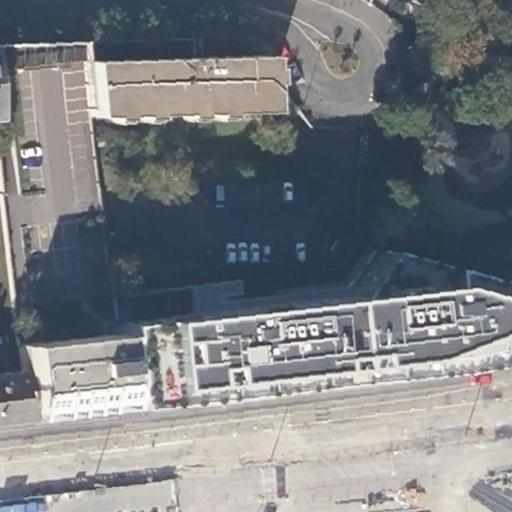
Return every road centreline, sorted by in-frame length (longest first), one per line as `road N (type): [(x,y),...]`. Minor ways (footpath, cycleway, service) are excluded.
road 1 (tertiary): [(511,406),(0,462)]
road 2 (residential): [(317,32),(306,57),(315,82),(340,93),(358,89),(374,74),(371,37),(352,24),(323,28)]
